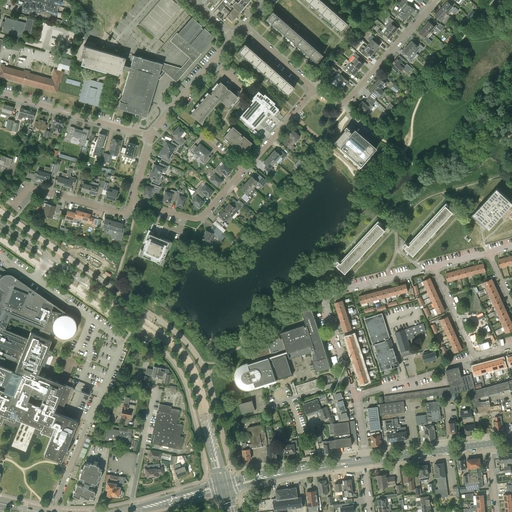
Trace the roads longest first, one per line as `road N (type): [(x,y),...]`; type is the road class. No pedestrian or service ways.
road 1 (residential): [(364,461),(325,299),(433,266)]
road 2 (residential): [(313,89),(342,104),(436,0)]
road 3 (residential): [(150,137),(0,93)]
road 4 (secondary): [(223,486),(364,461)]
road 5 (primary): [(223,486),(184,356)]
road 6 (residential): [(241,170),(199,219),(132,201)]
road 7 (residential): [(150,137),(233,37)]
road 8 (residential): [(132,509),(153,382)]
road 9 (primary): [(184,356),(164,334),(81,281)]
road 10 (primary): [(81,281),(184,356)]
road 11 (secondary): [(364,461),(488,443)]
road 12 (residential): [(52,511),(99,397)]
